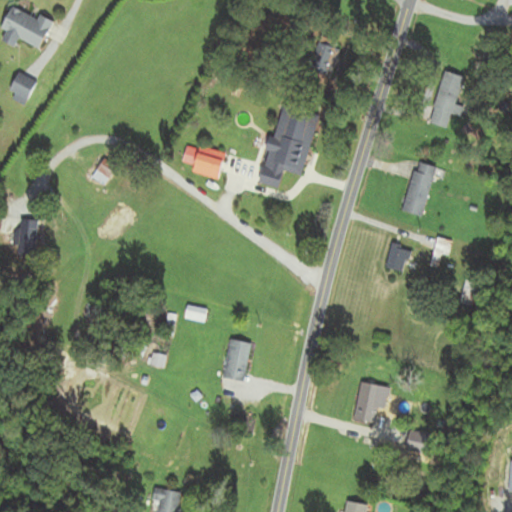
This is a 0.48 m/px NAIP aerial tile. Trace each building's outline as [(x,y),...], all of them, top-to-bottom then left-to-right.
[(40,50),(46,36),(60,43),(66,29),(39,17),(37,19),(12,8),(0,36),(0,41),(14,47),(17,39),(40,50)] [(328,75),(338,43),(319,37),(309,70),(328,75)] [(460,81),(440,77),(430,124),(447,127),(449,118),(460,121),(463,107),(454,105),(460,81)] [(259,184),(279,189),(299,115),(280,110),(259,184)] [(193,171),(216,179),(225,155),(201,147),(193,171)] [(115,170),(105,161),(92,176),(102,185),(115,170)] [(435,170),(416,164),(402,211),(421,217),(435,170)] [(35,222),(21,222),(21,254),(35,254),(35,222)] [(438,269),(442,255),(447,256),(451,242),(437,238),(429,266),(438,269)] [(383,266),(400,273),(409,251),(393,244),(383,266)] [(471,306),(478,285),(465,281),(459,302),(471,306)] [(206,310),(187,306),(184,319),(204,323),(206,310)] [(221,379),(242,383),(250,345),(229,341),(221,379)] [(352,420),(373,425),(381,387),(360,383),(352,420)] [(178,511),(182,494),(154,489),(150,511),(156,511),(155,511),(178,511)]
